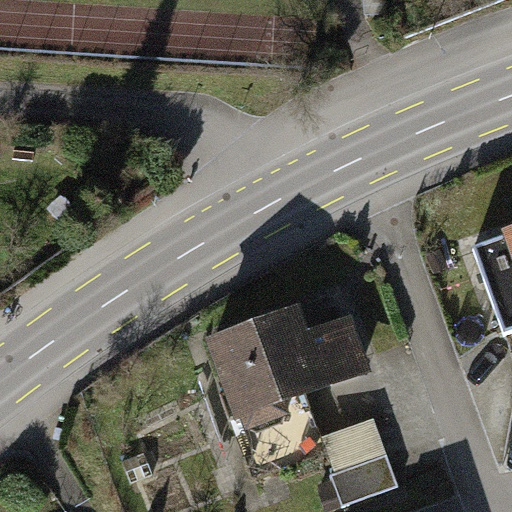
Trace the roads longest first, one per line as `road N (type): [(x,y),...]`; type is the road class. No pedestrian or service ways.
road 1 (residential): [(498,511),(373,193),(368,154)]
road 2 (secondary): [(0,379),(268,205)]
road 3 (residential): [(0,101),(195,120),(268,205)]
road 4 (secondary): [(368,154),(511,97)]
